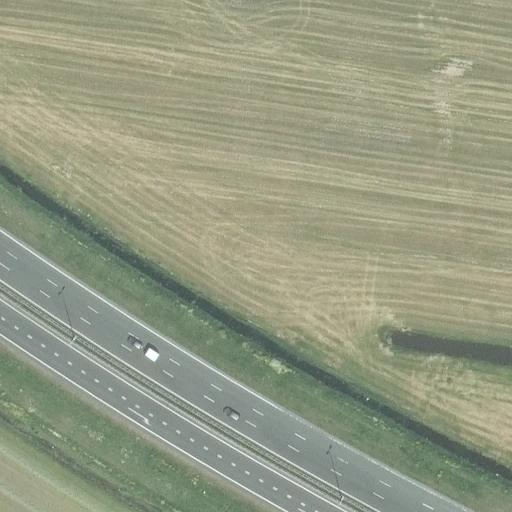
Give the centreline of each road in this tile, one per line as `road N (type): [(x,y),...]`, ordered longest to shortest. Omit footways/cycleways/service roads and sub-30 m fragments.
road 1 (trunk): [(412,511),(267,431),(0,256)]
road 2 (trunk): [(0,319),(312,511)]
